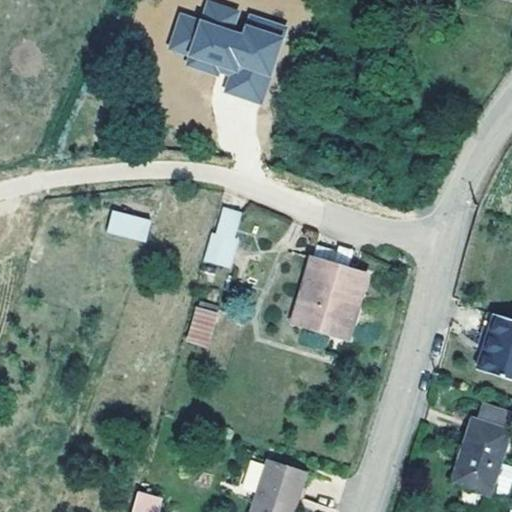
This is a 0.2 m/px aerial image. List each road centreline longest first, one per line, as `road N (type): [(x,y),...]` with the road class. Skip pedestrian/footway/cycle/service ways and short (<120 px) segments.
road 1 (unclassified): [(0,190),(87,172),(185,169),(439,253)]
road 2 (residential): [(439,253),(362,511)]
road 3 (residential): [(511,115),(478,157),(439,253)]
